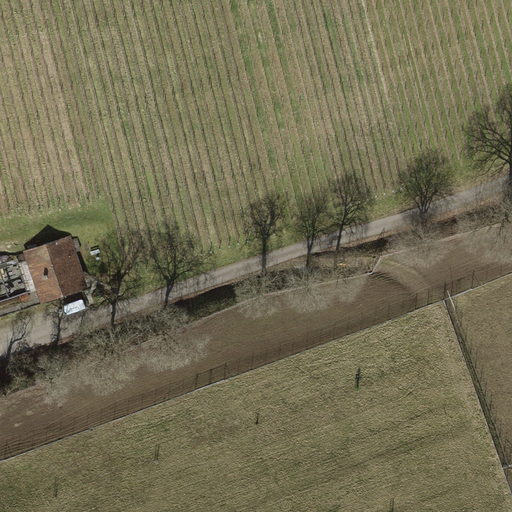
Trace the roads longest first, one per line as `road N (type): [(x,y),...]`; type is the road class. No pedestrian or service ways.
road 1 (track): [(0,355),(511,176)]
road 2 (track): [(283,256),(384,264),(412,278),(511,490)]
